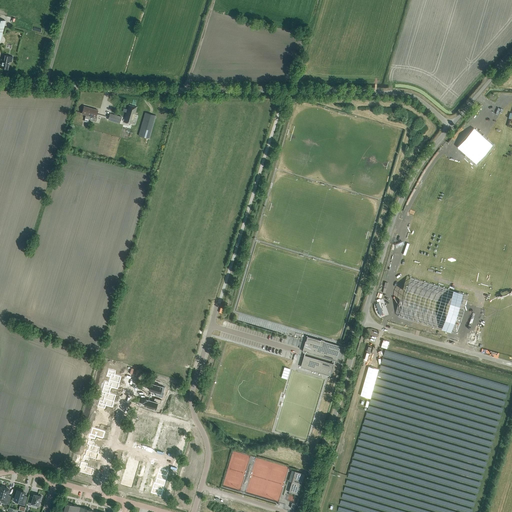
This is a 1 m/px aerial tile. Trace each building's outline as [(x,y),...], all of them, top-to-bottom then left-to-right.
[(13,56),(5,55),(4,55),(3,60),(2,59),(0,66),(0,67),(8,69),(9,62),(12,62),(13,56)] [(135,112),(137,107),(129,105),(127,109),(124,108),(123,111),(127,112),(124,122),(132,124),(135,112)] [(96,121),(97,118),(96,117),(98,110),(84,106),(84,107),(82,114),(86,115),(85,118),(96,121)] [(149,139),(156,116),(145,112),(139,136),(149,139)] [(120,123),(121,117),(110,114),(108,120),(120,123)] [(304,347),(303,351),(340,362),(344,347),(307,336),(304,346),(303,345),(303,347),(304,347)] [(333,364),(305,355),(301,367),(330,375),(333,364)] [(108,370),(107,376),(110,377),(109,380),(119,383),(121,377),(115,375),(115,372),(108,370)] [(105,382),(103,388),(110,390),(111,387),(117,389),(119,383),(109,380),(108,383),(105,382)] [(151,383),(149,390),(156,392),(155,395),(162,397),(163,394),(163,393),(165,387),(151,383)] [(103,388),(101,394),(105,395),(104,398),(114,401),(116,395),(109,393),(110,390),(103,388)] [(100,400),(98,406),(98,407),(105,408),(106,405),(112,407),(114,401),(104,398),(103,401),(100,400)] [(146,399),(144,406),(157,409),(159,403),(161,403),(162,400),(155,398),(154,401),(146,399)] [(98,407),(97,410),(100,411),(98,416),(108,419),(110,413),(104,412),(105,408),(98,407)] [(151,419),(153,415),(156,416),(156,413),(144,410),(142,417),(151,419)] [(94,422),(93,425),(99,427),(100,424),(107,425),(108,419),(98,416),(97,416),(95,422),(94,422)] [(142,417),(140,423),(149,426),(151,419),(142,417)] [(171,417),(170,420),(173,421),(172,425),(182,428),(184,421),(171,417)] [(140,423),(138,430),(148,433),(149,426),(140,423)] [(172,425),(170,432),(180,435),(182,428),(172,425)] [(90,434),(89,438),(95,439),(96,436),(103,438),(105,432),(93,428),(91,435),(90,434)] [(149,440),(149,438),(146,437),(148,433),(138,430),(136,437),(149,440)] [(170,432),(168,438),(178,441),(180,435),(170,432)] [(164,442),(163,444),(176,448),(178,441),(168,438),(167,443),(164,442)] [(88,441),(87,444),(90,445),(88,450),(98,453),(100,447),(94,446),(94,443),(88,441)] [(84,456),(83,459),(89,461),(90,458),(97,459),(98,453),(88,450),(87,450),(85,456),(84,456)] [(81,465),(79,471),(92,475),(94,469),(87,467),(88,463),(82,462),(81,465)] [(126,469),(124,474),(133,477),(134,478),(136,473),(126,469)] [(290,491),(298,494),(304,474),(295,471),(295,472),(290,491)] [(123,479),(121,484),(131,487),(133,482),(132,482),(123,479)] [(154,483),(153,488),(163,491),(164,486),(155,484),(155,483),(154,483)] [(0,498),(2,499),(1,502),(9,504),(11,496),(7,495),(9,489),(5,488),(5,487),(2,486),(1,487),(1,486),(0,488),(0,498)] [(153,488),(151,493),(161,496),(163,491),(153,488)] [(22,490),(19,489),(18,489),(16,493),(15,493),(14,497),(16,498),(15,502),(25,505),(27,496),(22,495),(23,491),(22,491),(22,490)] [(41,501),(42,496),(34,493),(33,496),(30,495),(28,504),(30,505),(31,503),(38,505),(40,500),(41,501)] [(71,511),(74,505),(67,503),(64,511),(71,511)]
